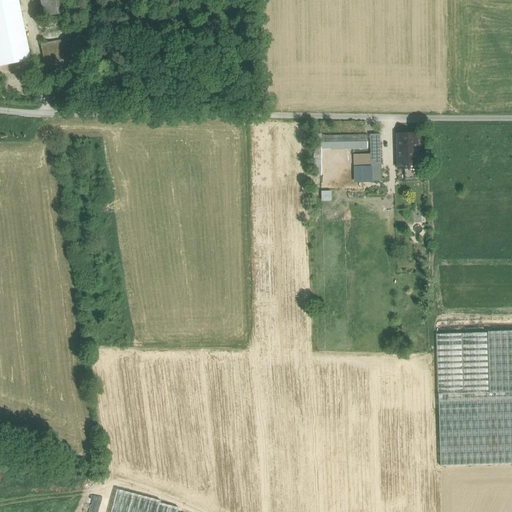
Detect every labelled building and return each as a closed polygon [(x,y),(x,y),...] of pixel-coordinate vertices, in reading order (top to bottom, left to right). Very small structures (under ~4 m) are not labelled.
[(16,0),(0,0),(0,47),(25,42),(16,0)] [(72,13),(70,0),(40,0),(45,28),(53,27),(51,16),(64,14),(72,13)] [(72,13),(64,14),(65,25),(74,24),(72,13)] [(77,37),(41,44),(47,74),(83,67),(77,37)] [(25,42),(0,47),(0,66),(29,60),(25,42)] [(416,134),(397,135),(398,169),(417,168),(416,134)] [(367,135),(320,136),(320,150),(367,149),(367,135)] [(371,154),(371,181),(381,181),(380,135),(370,135),(371,154)] [(361,181),(371,181),(371,154),(353,154),(353,168),(361,168),(361,181)] [(321,191),(321,201),(331,201),(331,190),(321,191)] [(511,331),(487,332),(487,333),(489,393),(511,392),(511,331)] [(487,333),(436,334),(438,394),(489,393),(487,333)] [(511,392),(489,393),(438,394),(441,462),(511,460),(511,392)] [(154,511),(157,502),(158,498),(118,487),(111,511),(154,511)] [(160,503),(157,502),(154,511),(176,511),(178,508),(160,503)]
